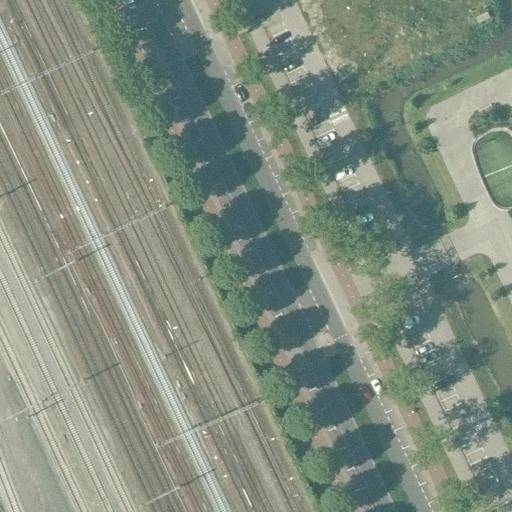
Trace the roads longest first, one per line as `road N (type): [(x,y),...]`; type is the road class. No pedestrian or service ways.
road 1 (secondary): [(326,308),(185,11)]
road 2 (secondary): [(158,24),(296,322)]
road 3 (secondary): [(422,511),(326,308)]
road 4 (secondary): [(296,322),(386,511)]
road 5 (unknown): [(493,230),(444,117),(455,99),(505,74)]
